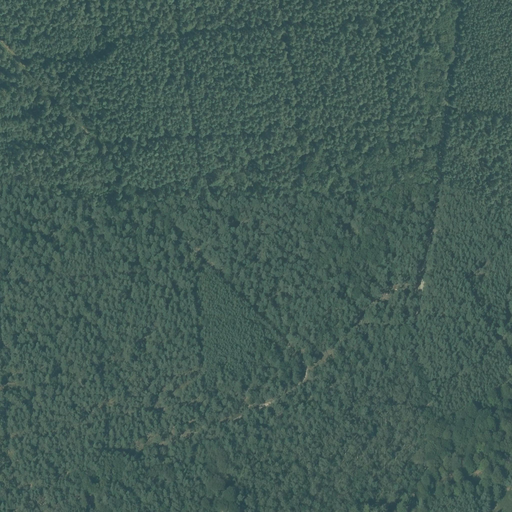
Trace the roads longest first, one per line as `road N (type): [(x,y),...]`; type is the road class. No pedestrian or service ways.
road 1 (track): [(0,40),(248,302),(296,365),(299,383),(205,426),(229,511)]
road 2 (track): [(0,492),(205,426)]
